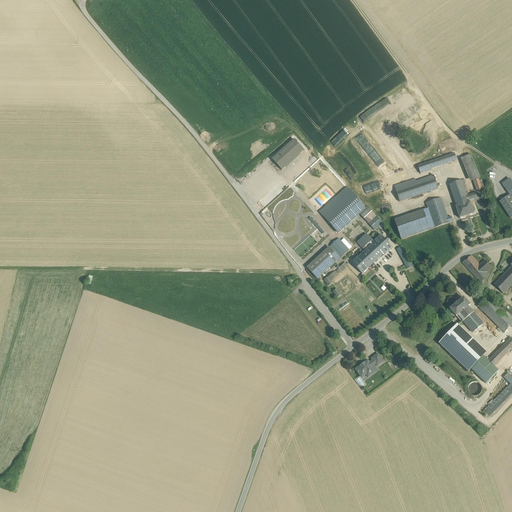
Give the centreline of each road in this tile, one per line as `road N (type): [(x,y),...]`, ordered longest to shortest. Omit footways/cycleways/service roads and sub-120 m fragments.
road 1 (unclassified): [(238,511),(272,417),(290,396),(468,252),(511,242)]
road 2 (track): [(299,272),(0,268)]
road 3 (track): [(352,0),(461,141),(511,106)]
